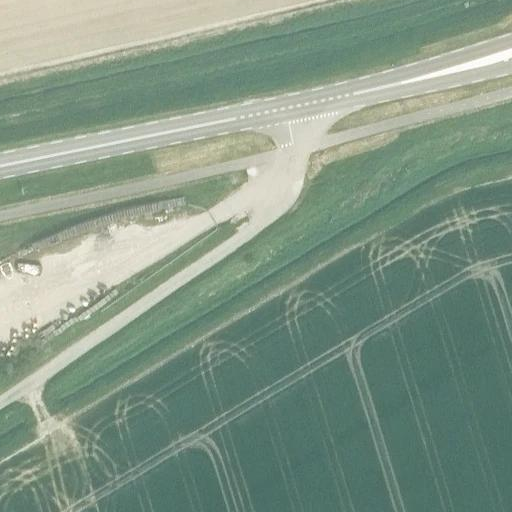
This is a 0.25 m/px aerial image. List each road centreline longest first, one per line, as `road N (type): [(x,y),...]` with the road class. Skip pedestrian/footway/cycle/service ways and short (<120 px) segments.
road 1 (unclassified): [(0,397),(218,252),(266,208),(289,155),(288,108)]
road 2 (secondary): [(0,166),(288,108)]
road 3 (secondary): [(511,43),(398,84)]
